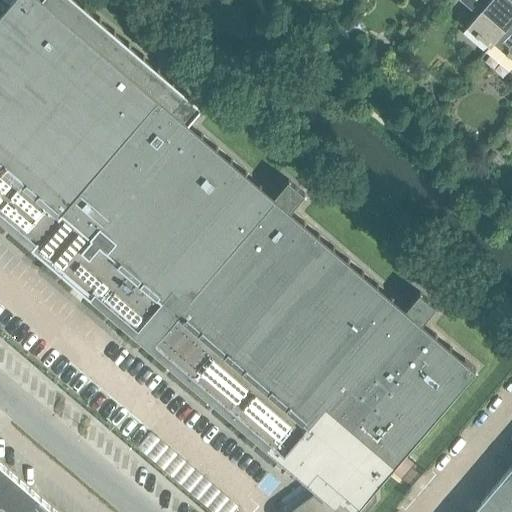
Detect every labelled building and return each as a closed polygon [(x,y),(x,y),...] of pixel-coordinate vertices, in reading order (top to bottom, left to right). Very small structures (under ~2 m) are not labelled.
[(11,0),(0,13),(0,213),(326,493),(322,497),(315,491),(287,511),(364,511),(378,497),(376,483),(388,470),(387,468),(458,384),(459,386),(477,365),(424,320),(438,304),(422,289),(408,306),(293,207),(306,192),(290,178),(276,194),(191,121),(204,105),(188,91),(174,79),(80,0),(11,0)] [(511,0),(464,0),(479,13),(468,26),(490,45),(511,20),(511,0)] [(491,45),(486,52),(508,71),(511,67),(511,20),(490,45),(491,45)] [(368,49),(360,57),(370,66),(377,57),(368,49)] [(60,511),(0,459),(0,511),(60,511)] [(511,511),(511,460),(467,511),(511,511)]
